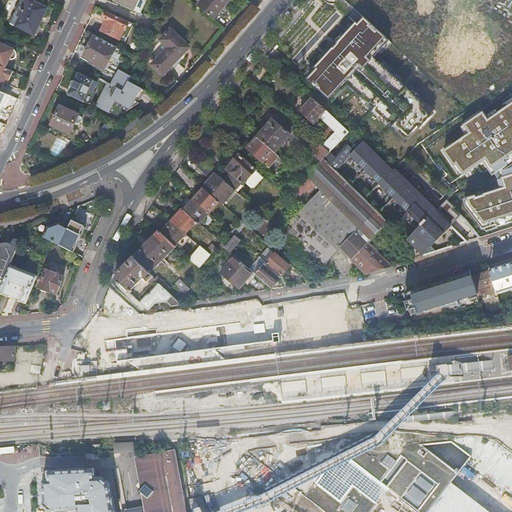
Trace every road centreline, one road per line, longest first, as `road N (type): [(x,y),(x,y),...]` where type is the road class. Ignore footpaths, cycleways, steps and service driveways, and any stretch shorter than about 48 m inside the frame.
road 1 (residential): [(511,243),(368,289),(148,323),(79,324)]
road 2 (secondary): [(207,87),(101,163),(0,199)]
road 3 (residential): [(77,0),(0,165)]
road 4 (residential): [(79,324),(128,205)]
